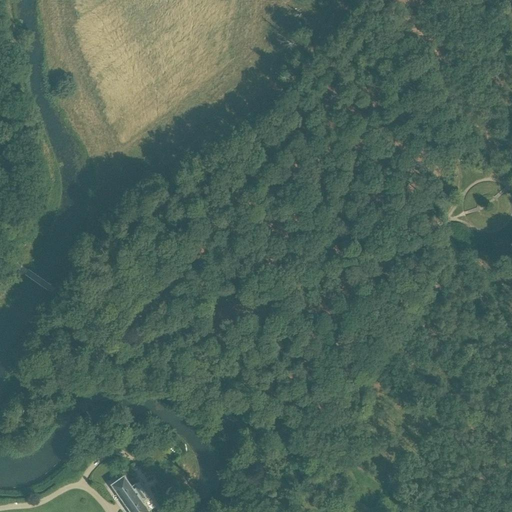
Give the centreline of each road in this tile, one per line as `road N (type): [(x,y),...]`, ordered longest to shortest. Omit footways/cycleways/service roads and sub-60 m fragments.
road 1 (track): [(100,321),(368,0)]
road 2 (track): [(114,331),(457,215)]
road 3 (track): [(114,331),(295,459)]
road 4 (track): [(474,181),(355,15)]
road 5 (track): [(0,252),(100,321)]
